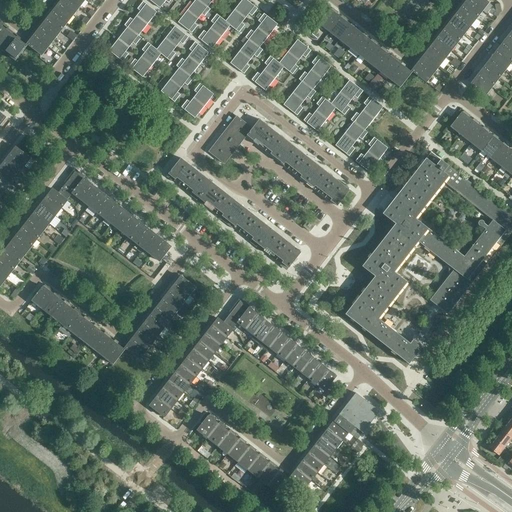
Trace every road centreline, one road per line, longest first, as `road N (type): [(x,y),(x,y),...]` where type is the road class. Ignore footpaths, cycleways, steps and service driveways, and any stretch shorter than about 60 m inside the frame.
road 1 (residential): [(0,294),(13,305),(40,271),(120,335),(197,238)]
road 2 (residential): [(173,439),(203,401),(286,465),(360,369)]
road 3 (residential): [(369,188),(246,87),(193,151)]
road 4 (residential): [(173,439),(134,405),(238,271)]
road 5 (residential): [(336,0),(408,58),(456,0)]
road 6 (residential): [(321,250),(193,151)]
road 7 (unclassified): [(197,238),(76,144)]
road 8 (residential): [(31,109),(114,0)]
road 9 (residential): [(369,188),(449,88)]
road 10 (residential): [(0,240),(76,144)]
